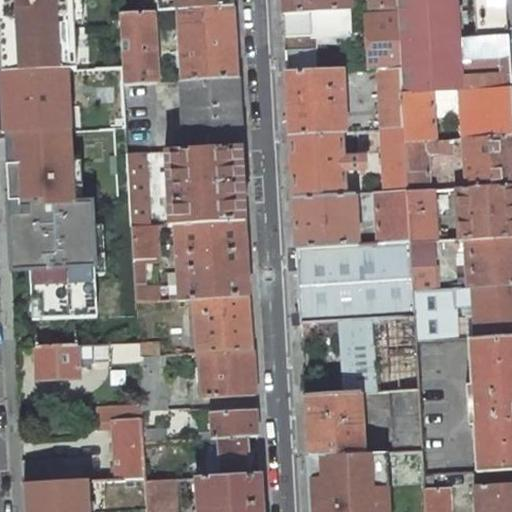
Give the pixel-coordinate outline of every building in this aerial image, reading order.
[(76,71),(72,0),(3,0),(4,21),(0,21),(0,59),(1,75),(76,71)] [(156,0),(158,13),(177,12),(177,11),(233,8),(232,0),(156,0)] [(281,0),(283,15),(350,12),(349,0),(281,0)] [(368,0),(369,11),(396,9),(395,0),(368,0)] [(395,0),(396,9),(398,44),(457,41),(457,39),(454,0),(473,0),(475,38),(475,40),(508,38),(505,0),(395,0)] [(177,12),(181,83),(237,80),(233,8),(177,11),(177,12)] [(350,12),(283,15),(285,52),(295,52),(295,54),(318,53),(317,42),(367,39),(369,70),(378,70),(399,68),(398,44),(396,9),(369,11),(370,16),(366,16),(367,33),(351,34),(350,12)] [(119,15),(119,24),(120,45),(122,69),(123,86),(156,84),(153,13),(119,15)] [(457,41),(398,44),(399,68),(401,96),(460,92),(511,89),(508,38),(475,40),(475,38),(457,39),(457,41)] [(378,70),(381,131),(403,130),(401,96),(399,68),(378,70)] [(95,70),(98,129),(125,127),(123,86),(122,69),(95,70)] [(344,133),(341,71),(286,74),(289,136),(341,133),(344,133)] [(240,149),(237,80),(181,83),(185,152),(240,149)] [(401,96),(403,130),(404,143),(434,141),(432,116),(460,112),(462,138),(511,134),(511,110),(511,101),(511,89),(460,92),(401,96)] [(403,130),(381,131),(384,193),(407,193),(404,143),(403,130)] [(69,131),(4,134),(11,272),(29,271),(32,321),(34,321),(88,319),(97,319),(90,203),(73,204),(69,131)] [(341,133),(289,136),(293,199),(345,196),(344,171),(366,170),(365,157),(343,158),(341,133)] [(511,134),(462,138),(462,139),(464,188),(464,189),(511,186),(511,134)] [(404,143),(407,193),(429,191),(427,154),(453,151),(452,140),(434,141),(404,143)] [(185,152),(164,153),(168,225),(168,226),(174,226),(174,225),(244,222),(240,149),(185,152)] [(148,226),(145,154),(127,155),(129,195),(128,195),(128,199),(131,227),(148,226)] [(511,186),(464,189),(464,188),(455,189),(458,239),(511,235),(511,186)] [(436,242),(431,191),(429,191),(407,193),(410,243),(410,244),(432,242),(436,242)] [(375,194),(378,244),(410,243),(407,193),(384,193),(375,194)] [(293,199),(295,249),(358,246),(355,195),(345,196),(293,199)] [(193,301),(248,297),(244,222),(174,225),(174,226),(178,287),(179,301),(179,302),(194,302),(193,301)] [(155,258),(154,226),(148,226),(131,227),(132,255),(135,302),(157,301),(156,286),(143,286),(142,259),(155,258)] [(473,280),(474,288),(511,285),(511,235),(458,239),(443,240),(444,254),(459,253),(460,276),(466,276),(466,281),(473,280)] [(434,266),(432,242),(410,244),(411,268),(434,266)] [(358,246),(295,249),(300,325),(342,323),(376,321),(414,318),(413,292),(411,268),(410,244),(410,243),(378,244),(358,246)] [(511,285),(474,288),(471,288),(413,292),(414,318),(416,342),(457,340),(456,308),(472,307),(474,339),(511,336),(511,285)] [(171,301),(179,301),(178,287),(170,287),(171,301)] [(194,302),(197,354),(202,354),(252,351),(248,297),(193,301),(194,302)] [(414,318),(376,321),(380,393),(389,392),(418,391),(416,342),(414,318)] [(111,346),(129,345),(128,331),(89,332),(88,319),(34,321),(34,322),(14,323),(16,349),(36,348),(77,347),(92,347),(111,346)] [(342,323),(344,345),(345,375),(346,394),(360,393),(360,394),(380,393),(376,321),(342,323)] [(319,347),(344,345),(342,323),(300,325),(301,338),(319,337),(319,347)] [(137,331),(128,331),(129,345),(137,345),(137,335),(137,331)] [(511,336),(474,339),(467,339),(475,473),(511,471),(511,336)] [(139,344),(140,357),(159,356),(158,343),(139,344)] [(111,364),(140,363),(140,357),(139,344),(137,345),(129,345),(111,346),(111,364)] [(77,366),(77,347),(36,348),(37,380),(78,379),(77,366)] [(92,363),(92,347),(77,347),(77,366),(89,366),(92,363)] [(255,396),(252,351),(202,354),(205,399),(255,396)] [(166,410),(163,356),(159,356),(140,357),(140,363),(141,405),(141,411),(166,410)] [(305,396),(346,394),(345,375),(303,377),(305,396)] [(413,453),(421,452),(418,391),(389,392),(392,448),(413,447),(413,453)] [(305,396),(308,458),(363,455),(360,394),(360,393),(346,394),(305,396)] [(114,459),(22,464),(23,485),(144,479),(142,443),(141,411),(141,405),(96,408),(97,431),(112,430),(114,459)] [(246,438),(257,438),(256,413),(211,416),(212,433),(201,434),(202,440),(204,440),(212,439),(212,440),(218,440),(218,439),(245,437),(246,438)] [(146,432),(146,443),(163,442),(163,431),(146,432)] [(246,438),(245,437),(218,439),(218,440),(220,477),(220,479),(248,477),(248,476),(246,438)] [(212,439),(204,440),(206,478),(220,477),(218,440),(212,440),(212,439)] [(386,488),(389,488),(386,454),(374,455),(377,488),(386,488)] [(363,455),(308,458),(311,502),(313,502),(313,511),(381,511),(381,505),(387,505),(386,488),(377,488),(374,455),(363,455)] [(261,511),(259,475),(248,476),(248,477),(220,479),(220,477),(206,478),(195,479),(196,511),(176,511),(175,480),(145,482),(145,511),(261,511)] [(423,476),(424,511),(450,511),(449,489),(433,490),(432,476),(423,476)] [(144,479),(23,485),(24,511),(145,511),(145,482),(144,479)] [(511,511),(511,484),(473,487),(474,511),(511,511)]
